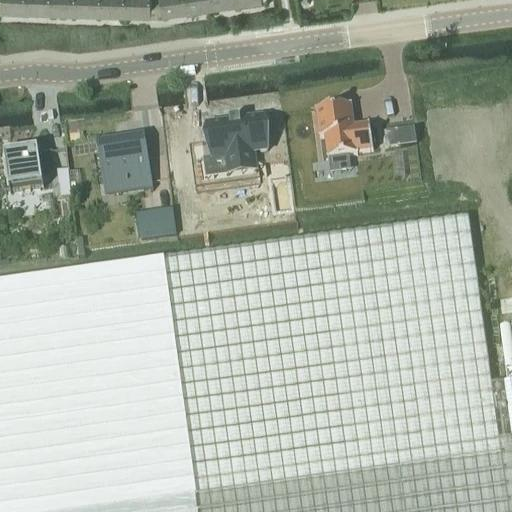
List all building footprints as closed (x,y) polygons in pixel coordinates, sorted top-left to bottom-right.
[(26,8),(26,0),(1,0),(1,8),(26,8)] [(51,0),(26,0),(26,8),(51,9),(51,0)] [(76,0),(51,0),(51,9),(76,10),(76,0)] [(101,0),(76,0),(76,10),(101,11),(101,0)] [(126,0),(101,0),(101,11),(126,11),(126,0)] [(126,0),(126,11),(151,12),(151,0),(126,0)] [(161,0),(164,11),(189,8),(187,0),(161,0)] [(351,108),(316,113),(320,142),(325,141),(328,162),(358,158),(358,157),(373,155),(370,128),(354,130),(351,108)] [(263,120),(207,128),(211,157),(230,155),(232,169),(251,166),(249,152),(267,150),(263,120)] [(145,136),(97,144),(101,170),(104,170),(108,195),(151,189),(151,193),(153,192),(145,136)] [(5,156),(4,156),(10,196),(11,196),(10,194),(42,189),(43,191),(44,191),(38,151),(37,151),(37,153),(5,158),(5,156)] [(161,214),(137,217),(141,243),(165,240),(161,214)] [(469,220),(0,284),(0,511),(511,511),(511,384),(504,385),(492,386),(469,220)]
